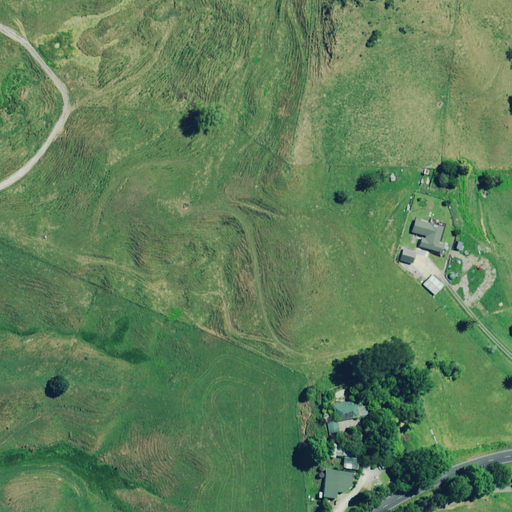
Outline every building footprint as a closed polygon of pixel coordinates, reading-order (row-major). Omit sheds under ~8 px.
[(416,219),(413,232),(427,236),(426,239),(421,237),(419,248),(443,254),(445,245),(440,243),(444,226),(416,219)] [(401,261),(414,264),(417,252),(404,249),(401,261)] [(433,275),(423,285),(435,296),(445,285),(433,275)] [(333,405),(335,421),(360,418),(358,401),(333,405)] [(339,435),(337,421),(327,422),(329,436),(339,435)] [(344,457),(342,468),(359,469),(360,459),(344,457)] [(323,497),(338,499),(338,493),(343,493),(353,487),(355,470),(326,467),(323,497)]
